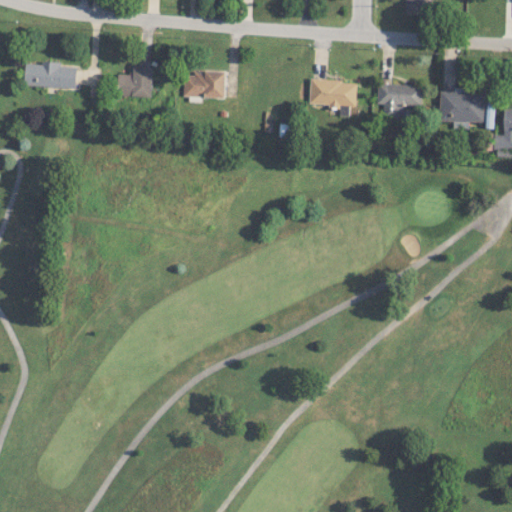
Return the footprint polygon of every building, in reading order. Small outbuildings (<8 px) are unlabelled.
[(405,0),(405,13),(434,14),(434,0),(405,0)] [(25,62),(24,85),(76,87),(77,64),(25,62)] [(152,96),(153,68),(133,67),(132,74),(117,73),(117,95),(152,96)] [(183,96),(224,97),(225,72),(183,71),(183,96)] [(309,104),(339,105),(339,115),(349,115),(349,105),(356,105),(357,81),(310,78),(309,104)] [(383,117),(402,118),(402,105),(421,105),(422,84),(377,83),(376,103),(383,103),(383,117)] [(484,92),(439,91),(439,120),(453,120),(453,128),(467,129),(468,121),(484,122),(484,92)]
